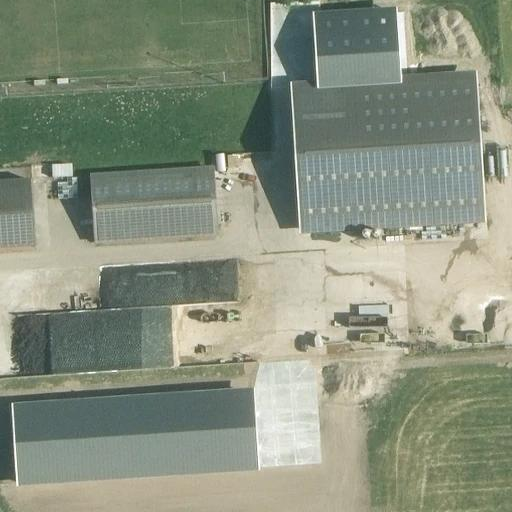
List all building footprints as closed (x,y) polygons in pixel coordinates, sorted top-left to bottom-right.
[(473,80),(294,91),(303,232),(482,221),(473,80)] [(212,171),(91,178),(95,244),(216,237),(212,171)] [(31,182),(0,183),(0,250),(35,248),(31,182)] [(232,269),(166,272),(168,305),(234,302),(232,269)] [(390,276),(324,278),(325,311),(391,308),(390,276)] [(331,335),(330,326),(312,327),(313,357),(398,354),(397,333),(331,335)]
